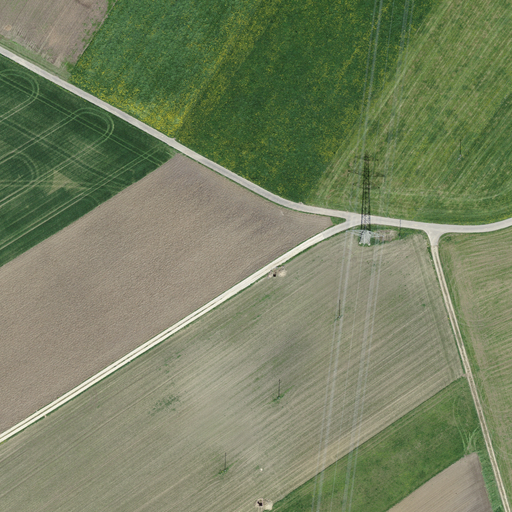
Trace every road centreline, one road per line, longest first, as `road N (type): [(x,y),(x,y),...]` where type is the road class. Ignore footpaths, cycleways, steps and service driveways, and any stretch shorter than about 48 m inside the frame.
road 1 (track): [(353,217),(0,438)]
road 2 (track): [(353,217),(273,198),(0,49)]
road 3 (track): [(434,227),(438,267),(507,511)]
road 4 (residential): [(511,220),(475,228),(353,217)]
